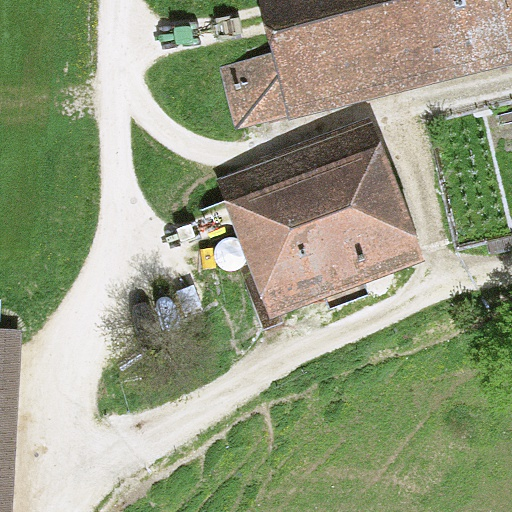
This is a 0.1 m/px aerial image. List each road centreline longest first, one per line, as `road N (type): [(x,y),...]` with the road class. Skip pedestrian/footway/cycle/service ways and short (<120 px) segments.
road 1 (track): [(55,511),(123,438),(432,291),(511,273)]
road 2 (track): [(69,490),(41,411),(47,345),(105,250),(116,0)]
